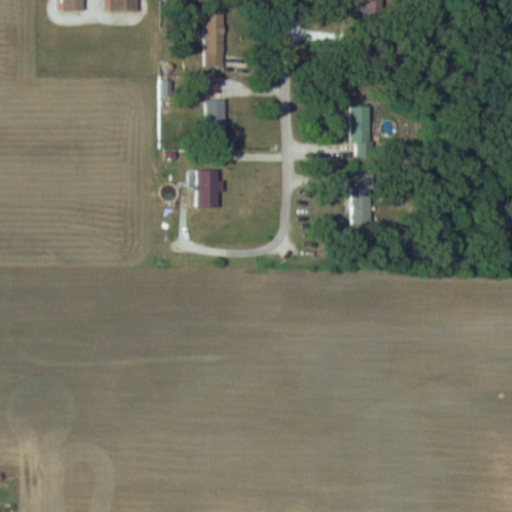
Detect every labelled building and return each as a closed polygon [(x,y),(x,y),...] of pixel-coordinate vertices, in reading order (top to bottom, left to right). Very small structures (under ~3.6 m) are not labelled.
[(60,0),(60,10),(83,10),(82,0),(60,0)] [(107,0),(108,11),(136,11),(136,0),(107,0)] [(203,66),(222,66),(222,13),(203,13),(203,66)] [(223,99),(205,99),(205,128),(224,128),(223,99)] [(369,106),(350,106),(350,143),(355,143),(355,157),(369,157),(369,106)] [(196,207),(217,207),(217,169),(196,169),(196,207)] [(350,187),(350,223),(369,223),(369,174),(355,174),(355,187),(350,187)]
